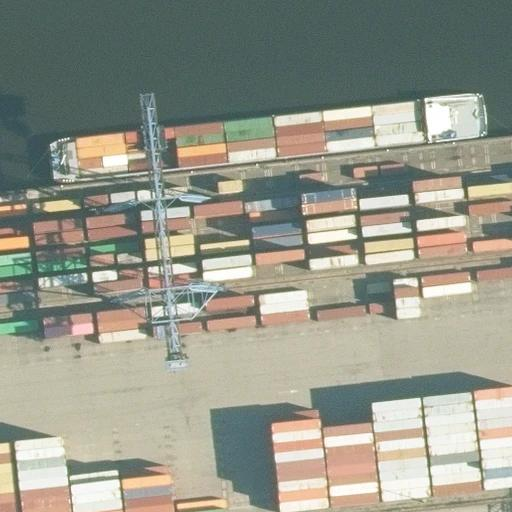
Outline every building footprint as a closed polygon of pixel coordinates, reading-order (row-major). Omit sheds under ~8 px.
[(472,272),(423,274),(424,304),(473,302),(472,272)] [(265,323),(312,321),(311,299),(264,301),(265,323)] [(210,330),(259,322),(256,303),(207,310),(210,330)] [(102,321),(103,340),(150,338),(149,319),(102,321)] [(41,328),(0,328),(0,362),(42,361),(41,328)] [(483,482),(511,478),(511,449),(480,453),(477,422),(426,428),(423,398),(373,404),(379,462),(327,468),(320,409),(271,414),(277,464),(224,470),(220,427),(169,433),(171,445),(119,451),(117,431),(67,437),(73,491),(75,491),(77,511),(283,511),(484,489),(483,482)] [(0,511),(18,511),(17,482),(0,483),(0,511)]
